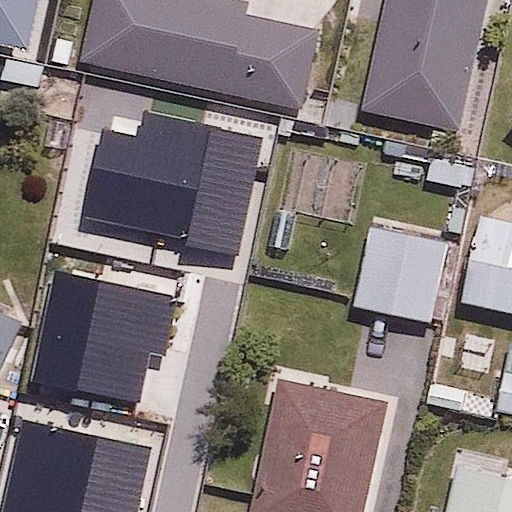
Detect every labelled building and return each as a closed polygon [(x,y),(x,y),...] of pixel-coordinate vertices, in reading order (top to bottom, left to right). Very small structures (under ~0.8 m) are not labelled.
[(3,72),(38,80),(42,61),(20,56),(31,0),(0,0),(0,54),(7,56),(3,72)] [(204,92),(188,153),(217,161),(233,99),(300,117),(324,24),(232,0),(92,0),(77,60),(204,92)] [(489,0),(384,0),(363,108),(465,127),(489,0)] [(511,216),(483,210),(463,299),(511,309),(511,216)] [(451,233),(379,217),(360,300),(432,317),(451,233)] [(0,303),(0,380),(32,320),(0,303)] [(303,375),(286,371),(253,511),(367,511),(394,395),(329,381),(333,362),(307,356),(303,375)] [(511,368),(507,368),(497,411),(511,414),(511,368)] [(511,511),(511,473),(448,460),(437,511),(511,511)]
